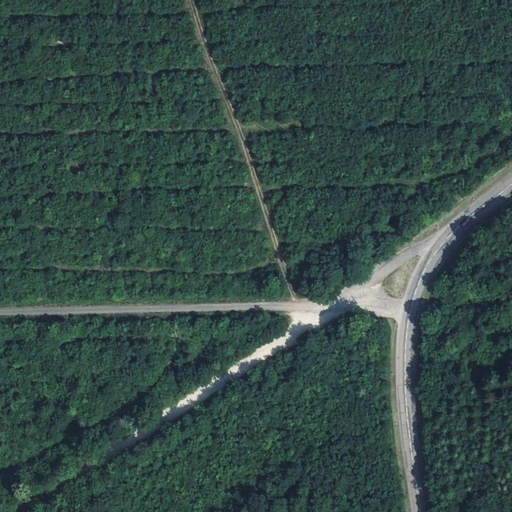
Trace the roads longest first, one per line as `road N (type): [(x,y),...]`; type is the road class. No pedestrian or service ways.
road 1 (track): [(1,511),(171,416),(335,304),(298,305)]
road 2 (track): [(298,305),(0,312)]
road 3 (secondary): [(420,511),(404,381),(410,305)]
road 4 (unclassified): [(410,305),(335,304),(417,249),(439,244)]
